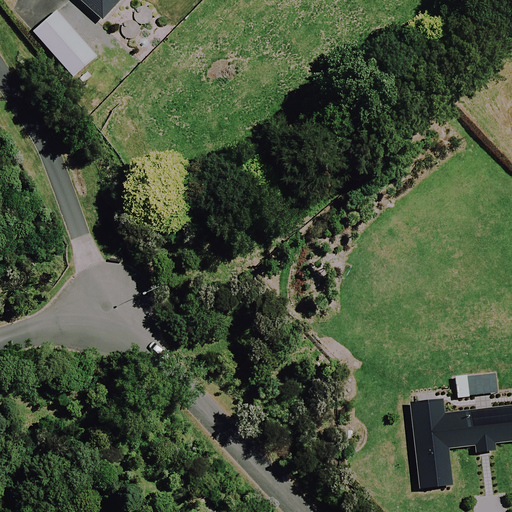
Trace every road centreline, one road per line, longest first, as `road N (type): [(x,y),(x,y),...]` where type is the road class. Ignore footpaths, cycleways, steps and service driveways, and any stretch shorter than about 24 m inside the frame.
road 1 (residential): [(109,322),(49,150),(0,62)]
road 2 (unclassified): [(287,511),(109,322)]
